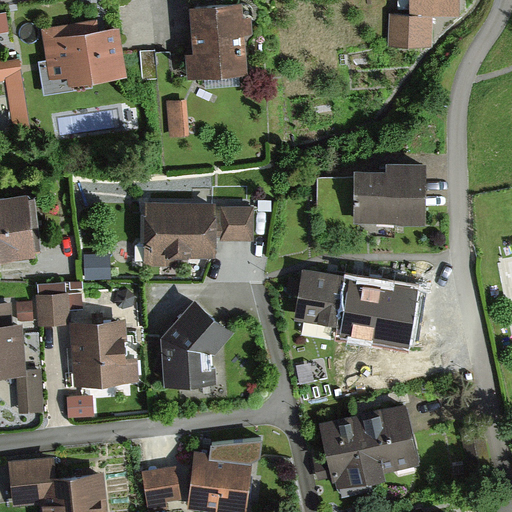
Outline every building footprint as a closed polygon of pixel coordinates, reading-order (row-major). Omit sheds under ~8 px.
[(243,0),(191,2),(193,40),(193,51),(188,51),(189,75),(247,73),(245,32),(253,32),(252,13),(244,14),(243,0)] [(410,0),(410,16),(431,17),(458,17),(458,0),(410,0)] [(6,11),(0,12),(0,30),(9,29),(6,11)] [(430,50),(431,17),(410,16),(389,16),(388,49),(430,50)] [(127,73),(120,23),(96,27),(96,20),(44,28),(48,58),(40,59),(45,92),(94,85),(93,78),(127,73)] [(170,49),(142,51),(144,79),(173,77),(170,49)] [(30,127),(20,58),(0,58),(0,81),(6,81),(13,129),(30,127)] [(187,97),(168,99),(170,134),(189,133),(187,97)] [(355,224),(424,224),(426,167),(393,166),(386,166),(386,174),(356,174),(355,224)] [(0,262),(35,257),(34,251),(41,250),(38,227),(34,200),(28,201),(26,193),(0,197),(0,262)] [(215,202),(142,203),(143,268),(179,267),(178,259),(217,258),(216,239),(220,239),(220,242),(257,242),(257,206),(215,206),(215,202)] [(109,252),(84,253),(85,278),(110,277),(109,252)] [(294,320),(337,327),(345,278),(303,271),(294,320)] [(345,275),(345,278),(337,327),(335,340),(409,352),(420,287),(345,275)] [(39,296),(36,296),(37,326),(70,324),(69,311),(84,311),(83,294),(66,295),(66,284),(39,285),(39,296)] [(118,290),(115,298),(122,307),(133,305),(135,295),(128,288),(118,290)] [(31,300),(16,301),(17,317),(32,316),(31,300)] [(162,338),(164,387),(216,384),(216,370),(212,370),(212,355),(215,356),(232,335),(194,302),(162,338)] [(20,413),(44,412),(42,370),(26,371),(24,324),(13,324),(12,305),(0,305),(0,378),(19,377),(20,413)] [(127,320),(72,323),(73,342),(76,388),(139,383),(136,338),(128,339),(127,320)] [(94,396),(68,397),(69,418),(95,416),(94,396)] [(362,416),(319,426),(328,460),(314,463),(319,483),(332,479),(333,485),(336,484),(338,491),(386,479),(385,472),(421,462),(407,405),(362,416)] [(485,436),(460,441),(466,469),(490,465),(485,436)] [(188,506),(228,511),(246,511),(253,464),(260,459),(260,442),(212,445),(210,455),(194,452),(188,506)] [(40,511),(107,511),(103,469),(48,475),(46,455),(7,460),(13,506),(39,503),(40,511)] [(180,466),(141,473),(146,504),(183,498),(180,466)]
